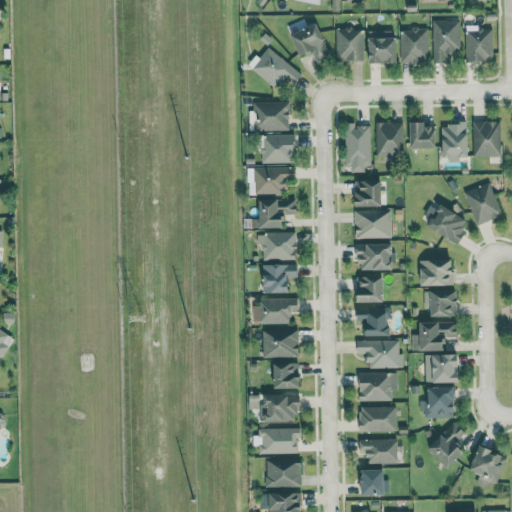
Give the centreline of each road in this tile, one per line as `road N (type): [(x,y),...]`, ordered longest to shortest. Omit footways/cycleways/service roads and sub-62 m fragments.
road 1 (residential): [(332,511),(329,98)]
road 2 (residential): [(511,90),(341,91),(329,98)]
road 3 (residential): [(495,412),(488,401),(489,259)]
